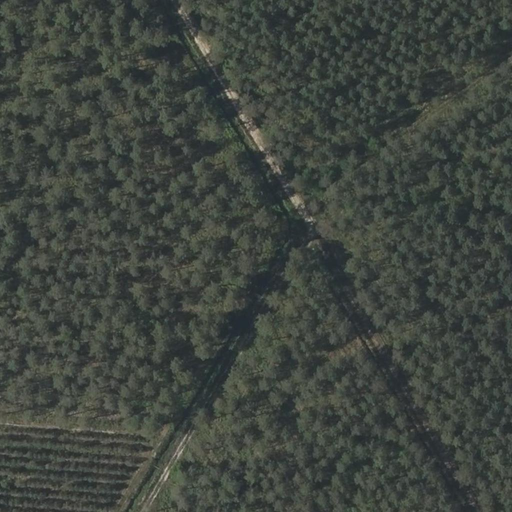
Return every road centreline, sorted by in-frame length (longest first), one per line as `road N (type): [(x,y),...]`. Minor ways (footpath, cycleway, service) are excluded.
road 1 (track): [(189,0),(493,511)]
road 2 (track): [(312,206),(138,511)]
